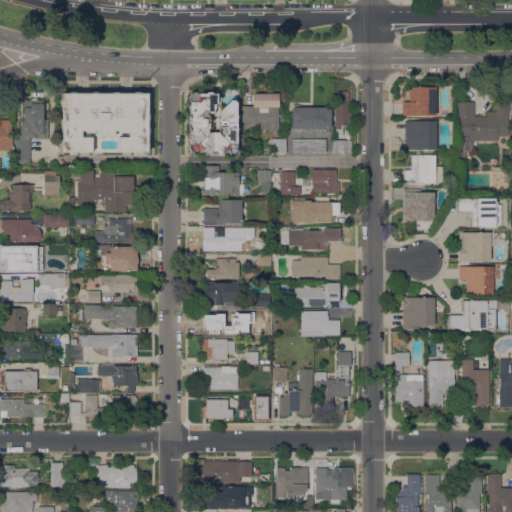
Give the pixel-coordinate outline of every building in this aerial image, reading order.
[(435,115),(401,115),(402,101),(409,101),(409,86),(436,87),(435,115)] [(81,130),(81,136),(92,136),(92,152),(76,152),(76,153),(69,153),(69,152),(61,152),(62,93),(69,93),(69,91),(75,91),(75,93),(91,93),(91,91),(97,91),(97,93),(112,93),(112,91),(118,91),(118,93),(133,93),(133,91),(139,91),(139,92),(148,93),(147,152),(140,152),(140,153),(133,153),(133,152),(117,152),(117,136),(128,136),(128,130),(114,130),(113,131),(115,133),(111,138),(104,132),(99,138),(94,133),(96,131),(95,130),(81,130)] [(237,152),(235,152),(234,154),(230,154),(229,152),(222,152),(221,154),(207,154),(206,152),(198,152),(197,154),(193,154),(188,149),(188,144),(190,144),(190,141),(188,139),(188,135),(190,134),(190,131),(189,131),(189,114),(190,114),(190,111),(189,110),(189,106),(190,105),(190,102),(188,100),(188,97),(189,96),(193,91),(213,91),(213,93),(217,93),(217,97),(221,97),(221,100),(217,102),(217,103),(215,105),(215,108),(214,109),(214,113),(208,113),(208,116),(209,116),(209,129),(208,129),(208,132),(218,132),(218,128),(217,128),(217,117),(218,117),(218,112),(230,100),(234,100),(235,101),(236,101),(237,152)] [(278,93),(278,131),(269,131),(269,129),(257,129),(257,126),(250,126),(250,122),(247,122),(241,122),(241,106),(253,106),(252,93),(278,93)] [(15,162),(15,138),(20,138),(20,117),(23,117),(23,99),(34,99),(34,102),(43,102),(43,118),(47,118),(47,139),(34,139),(34,138),(30,138),(30,162),(15,162)] [(455,149),(456,101),(474,101),(474,117),(486,117),(488,110),(494,110),(494,99),(509,100),(508,136),(497,136),(497,141),(472,141),(472,151),(464,151),(464,158),(456,158),(456,149),(455,149)] [(335,102),(352,101),(352,125),(342,125),(342,128),(341,128),(341,131),(335,131),(335,102)] [(291,107),(325,106),(325,108),(330,108),(330,129),(329,129),(329,132),(324,132),(324,128),(291,128),(291,107)] [(0,118),(12,119),(12,150),(0,150),(0,118)] [(436,149),(402,149),(402,135),(404,135),(404,120),(436,120),(436,149)] [(286,152),(272,152),(272,148),(270,148),(270,138),(285,138),(286,152)] [(325,139),(325,152),(292,152),(292,139),(325,139)] [(351,153),(333,153),(333,139),(351,139),(351,153)] [(434,154),(434,165),(442,165),(442,181),(435,181),(435,183),(403,183),(403,169),(410,169),(410,154),(434,154)] [(219,170),(239,171),(239,184),(243,184),(243,192),(239,192),(239,193),(203,193),(203,164),(219,164),(219,168),(219,170)] [(76,203),(76,182),(79,182),(79,176),(68,176),(68,169),(79,169),(79,170),(93,169),(93,178),(99,178),(99,169),(114,169),(114,176),(133,175),(133,189),(135,189),(135,204),(125,204),(125,211),(104,211),(104,199),(91,199),(91,203),(76,203)] [(270,169),(270,181),(269,181),(269,191),(260,191),(260,182),(257,182),(257,169),(270,169)] [(335,169),(336,181),(339,181),(339,192),(313,192),(313,182),(311,182),(311,179),(310,178),(310,175),(311,175),(311,169),(335,169)] [(43,170),(55,170),(55,175),(59,174),(59,187),(58,187),(58,194),(44,194),(44,173),(43,170)] [(294,170),(294,186),(300,186),(300,194),(280,194),(280,171),(294,170)] [(12,193),(12,184),(32,184),(32,191),(30,191),(30,210),(22,210),(20,212),(17,212),(16,211),(0,211),(0,199),(4,199),(5,198),(9,198),(9,193),(12,193)] [(420,187),(420,192),(433,191),(434,220),(406,220),(406,221),(402,221),(402,187),(420,187)] [(315,198),(315,196),(328,196),(328,197),(328,202),(338,201),(338,214),(333,214),(333,221),(302,222),(302,220),(292,220),(292,210),(291,210),(291,200),(302,200),(310,200),(310,201),(315,201),(315,198)] [(457,197),(495,197),(495,200),(497,200),(497,204),(501,204),(501,225),(495,225),(495,226),(471,226),(471,211),(457,211),(457,197)] [(241,199),(241,222),(203,222),(203,207),(218,207),(218,206),(220,206),(220,199),(241,199)] [(73,224),(73,214),(94,214),(94,224),(73,224)] [(68,220),(68,227),(43,227),(43,215),(68,215),(68,220)] [(40,232),(40,237),(38,241),(9,241),(9,234),(5,234),(5,232),(3,232),(3,229),(0,229),(0,219),(30,218),(30,223),(35,223),(35,227),(38,227),(40,232)] [(127,218),(131,218),(131,241),(108,241),(94,241),(94,230),(103,230),(103,225),(108,225),(108,218),(127,218)] [(249,225),(249,237),(235,237),(235,225),(249,225)] [(288,229),(325,228),(325,226),(338,226),(338,241),(327,241),(327,248),(301,249),(301,244),(288,244),(288,230),(288,229)] [(458,230),(462,230),(462,231),(494,231),(494,245),(490,245),(490,259),(462,259),(462,261),(458,261),(458,230)] [(225,231),(225,250),(202,250),(202,231),(225,231)] [(30,245),(30,256),(22,256),(22,257),(14,257),(14,261),(15,261),(15,271),(0,271),(0,255),(2,255),(2,245),(30,245)] [(136,246),(136,256),(137,256),(137,262),(136,262),(136,270),(109,270),(109,263),(105,263),(105,252),(109,252),(109,246),(136,246)] [(257,265),(257,253),(270,253),(271,265),(257,265)] [(327,256),(327,264),(339,264),(339,279),(324,279),(324,275),(291,275),(291,259),(300,259),(300,256),(327,256)] [(206,276),(205,275),(205,271),(206,271),(206,268),(214,268),(214,263),(216,263),(216,258),(234,257),(234,261),(238,261),(239,278),(206,278),(206,276)] [(466,279),(458,279),(458,265),(498,266),(498,277),(492,277),(492,294),(465,294),(466,279)] [(37,274),(64,274),(64,287),(49,288),(49,285),(44,285),(37,282),(37,274)] [(136,274),(136,281),(137,281),(137,291),(110,291),(110,284),(99,284),(99,281),(97,281),(97,274),(136,274)] [(21,279),(24,279),(24,278),(32,278),(33,300),(18,300),(0,300),(0,288),(1,288),(0,280),(12,280),(12,288),(17,288),(17,287),(19,287),(21,279)] [(237,281),(238,288),(240,288),(240,293),(238,294),(238,301),(222,301),(222,304),(204,304),(203,281),(237,281)] [(326,299),(326,306),(294,306),(294,287),(303,287),(303,284),(311,284),(311,286),(323,286),(323,283),(325,283),(325,282),(338,282),(338,299),(329,299),(326,299)] [(100,290),(100,302),(87,302),(87,290),(100,290)] [(269,305),(252,306),(252,294),(269,294),(269,305)] [(434,325),(418,325),(418,328),(402,328),(402,295),(406,295),(406,297),(433,296),(434,325)] [(486,329),(486,328),(479,328),(479,329),(478,329),(478,328),(476,328),(476,329),(474,329),(474,328),(463,328),(463,329),(460,329),(460,328),(448,328),(448,314),(461,314),(461,310),(462,310),(462,300),(486,299),(486,300),(494,300),(494,308),(496,308),(496,329),(486,329)] [(56,304),(56,315),(52,315),(52,316),(47,316),(47,315),(42,315),(42,304),(54,304),(56,304)] [(101,304),(101,305),(136,305),(136,332),(125,332),(125,327),(108,327),(108,324),(100,325),(100,317),(84,318),(83,304),(101,304)] [(25,307),(25,330),(3,330),(3,329),(1,329),(1,319),(4,319),(4,307),(25,307)] [(232,310),(232,311),(242,311),(242,325),(228,325),(228,328),(214,328),(214,325),(203,326),(203,310),(232,310)] [(327,310),(327,315),(328,315),(328,319),(339,319),(339,334),(325,334),(325,335),(300,336),(300,310),(327,310)] [(269,334),(254,334),(254,321),(269,321),(269,334)] [(68,333),(68,344),(42,344),(42,333),(68,333)] [(136,333),(136,355),(122,355),(122,356),(117,356),(117,355),(107,355),(107,347),(92,347),(92,346),(81,346),(81,334),(111,334),(111,333),(136,333)] [(226,353),(227,359),(206,359),(206,350),(203,350),(202,338),(226,337),(226,340),(234,340),(234,353),(226,353)] [(0,357),(0,340),(29,340),(30,357),(0,357)] [(69,346),(69,360),(79,360),(79,345),(69,346)] [(246,363),(246,351),(247,351),(247,348),(256,348),(256,351),(257,351),(257,363),(246,363)] [(350,351),(350,365),(348,365),(348,381),(350,382),(350,387),(348,388),(348,395),(333,395),(333,412),(315,412),(315,371),(326,371),(326,379),(335,379),(335,376),(337,376),(337,365),(337,351),(350,351)] [(423,406),(401,406),(401,401),(394,401),(394,370),(395,370),(395,365),(394,365),(394,352),(408,352),(408,365),(401,365),(401,373),(406,373),(406,374),(419,374),(419,380),(423,380),(423,406)] [(461,358),(472,358),(472,369),(488,369),(488,405),(487,405),(487,407),(475,407),(475,405),(474,405),(474,395),(472,395),(471,394),(468,393),(468,392),(461,392),(461,358)] [(454,359),(454,393),(442,393),(442,406),(428,406),(428,360),(454,359)] [(272,380),(272,366),(274,366),(274,363),(279,363),(279,366),(286,366),(286,380),(272,380)] [(504,363),(511,363),(511,406),(498,406),(498,377),(497,377),(497,374),(498,374),(498,370),(504,370),(504,363)] [(47,364),(58,364),(59,378),(47,378),(47,364)] [(113,364),(113,365),(131,365),(131,364),(136,364),(136,374),(136,385),(134,385),(134,392),(126,392),(126,385),(111,385),(111,380),(113,380),(113,378),(106,378),(106,375),(97,375),(97,364),(113,364)] [(221,367),(221,365),(237,365),(237,388),(207,388),(206,380),(205,380),(205,376),(202,376),(202,367),(221,367)] [(30,390),(30,392),(23,392),(23,390),(4,390),(4,384),(0,384),(0,376),(3,376),(3,370),(23,370),(23,368),(30,368),(30,370),(36,370),(36,390),(30,390)] [(312,414),(298,414),(298,411),(289,411),(289,413),(287,415),(281,415),(279,413),(278,396),(283,396),(283,392),(287,392),(287,389),(298,389),(298,368),(312,368),(312,414)] [(86,391),(86,392),(77,392),(77,378),(86,378),(98,378),(98,381),(99,381),(99,389),(98,389),(98,391),(86,391)] [(269,393),(269,416),(268,416),(268,420),(253,420),(252,394),(255,394),(255,393),(269,393)] [(97,394),(97,407),(108,407),(108,418),(84,418),(84,394),(97,394)] [(135,407),(131,407),(131,416),(110,416),(110,402),(111,402),(111,394),(135,394),(135,397),(136,398),(136,400),(135,401),(135,407)] [(6,416),(6,410),(0,410),(0,399),(11,398),(11,399),(23,399),(23,404),(44,404),(44,417),(31,417),(31,413),(23,413),(23,416),(6,416)] [(227,398),(227,408),(232,408),(232,417),(222,417),(222,419),(215,419),(215,417),(205,417),(205,411),(202,411),(202,406),(205,406),(205,398),(227,398)] [(69,401),(80,401),(80,415),(69,415),(69,401)] [(250,460),(250,475),(239,475),(239,480),(202,481),(201,461),(206,461),(250,460)] [(50,462),(62,462),(62,477),(65,477),(65,486),(50,486),(50,462)] [(15,485),(15,487),(12,487),(12,486),(0,486),(0,464),(13,464),(13,467),(29,467),(29,471),(37,471),(37,478),(39,478),(39,481),(37,481),(37,485),(15,485)] [(116,487),(96,487),(96,478),(94,478),(94,464),(129,464),(129,467),(135,467),(136,482),(130,482),(130,487),(116,487)] [(277,482),(276,482),(276,467),(284,467),(284,470),(289,470),(289,467),(307,467),(307,471),(311,471),(311,472),(313,472),(312,486),(307,486),(307,487),(306,487),(306,492),(303,492),(303,496),(295,496),(295,497),(277,497),(277,482)] [(315,467),(328,467),(328,469),(343,469),(343,482),(345,482),(346,499),(340,499),(340,500),(337,500),(337,499),(328,499),(328,497),(315,497),(315,467)] [(420,494),(417,494),(417,511),(394,511),(394,487),(406,487),(406,473),(418,473),(418,474),(420,474),(420,494)] [(479,494),(479,511),(455,511),(455,489),(468,488),(468,473),(481,473),(481,494),(479,494)] [(488,474),(488,473),(500,473),(500,487),(511,487),(511,511),(486,511),(486,507),(488,507),(488,494),(486,494),(486,474),(488,474)] [(438,474),(438,492),(450,492),(450,511),(425,511),(425,499),(427,499),(427,494),(425,494),(425,474),(438,474)] [(221,491),(221,486),(252,486),(252,495),(255,495),(255,506),(249,506),(203,507),(203,491),(221,491)] [(136,490),(136,511),(129,511),(117,511),(117,506),(113,506),(113,502),(106,502),(106,490),(136,490)] [(0,491),(36,491),(36,500),(34,500),(34,505),(32,505),(32,508),(31,508),(31,511),(25,511),(0,511),(0,504),(2,504),(2,500),(0,500),(0,491)] [(313,507),(301,508),(301,500),(305,500),(305,495),(312,495),(313,507)] [(58,511),(58,500),(68,500),(68,511),(58,511)]
